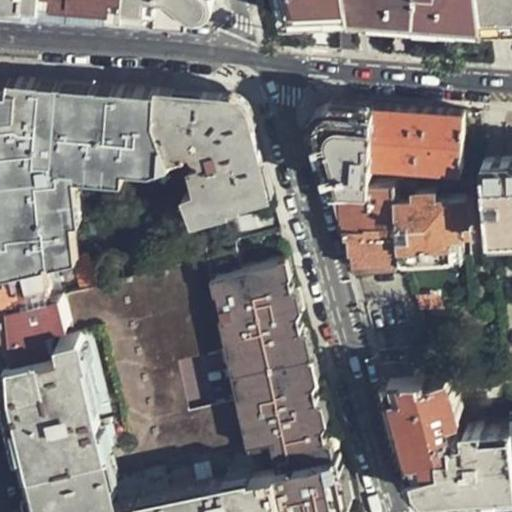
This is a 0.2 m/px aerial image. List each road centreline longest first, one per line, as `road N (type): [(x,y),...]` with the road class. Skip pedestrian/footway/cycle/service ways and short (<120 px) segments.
road 1 (residential): [(286,65),(285,119),(398,511)]
road 2 (secondary): [(286,65),(205,48),(0,33)]
road 3 (secondary): [(511,82),(286,65)]
